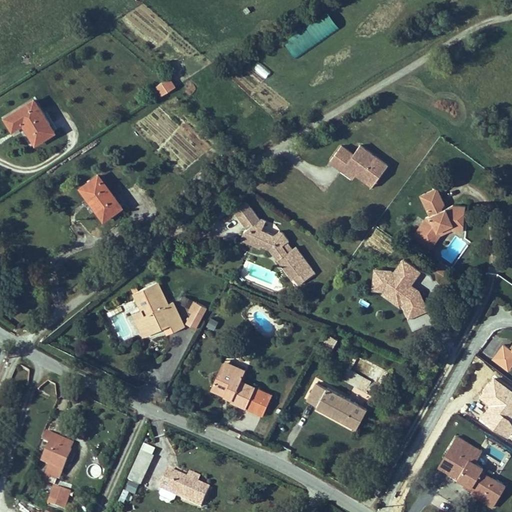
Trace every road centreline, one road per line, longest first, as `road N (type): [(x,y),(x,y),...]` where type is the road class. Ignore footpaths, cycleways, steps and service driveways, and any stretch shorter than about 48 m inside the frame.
road 1 (unclassified): [(360,511),(145,405)]
road 2 (unknown): [(362,511),(478,305)]
road 3 (unknown): [(379,511),(484,338),(511,331)]
road 4 (unknown): [(478,305),(494,267),(491,230),(484,204),(452,175)]
road 5 (unclassified): [(145,405),(17,346)]
road 6 (unknown): [(41,357),(0,486)]
